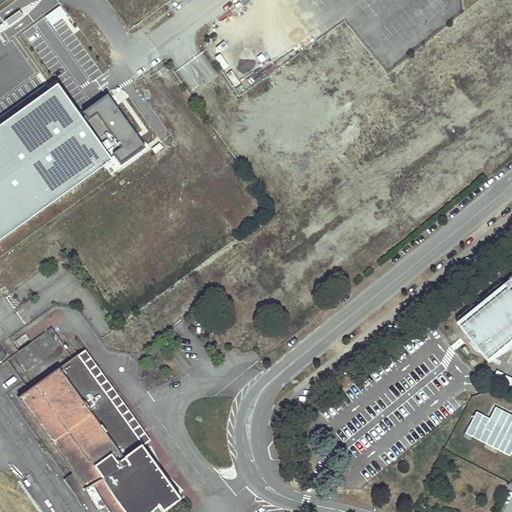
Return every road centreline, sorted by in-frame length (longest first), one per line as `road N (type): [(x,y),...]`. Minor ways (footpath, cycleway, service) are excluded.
road 1 (unclassified): [(257,476),(249,416),(266,385),(511,185)]
road 2 (unclassified): [(214,0),(89,91)]
road 3 (unknown): [(118,70),(87,51),(9,89)]
